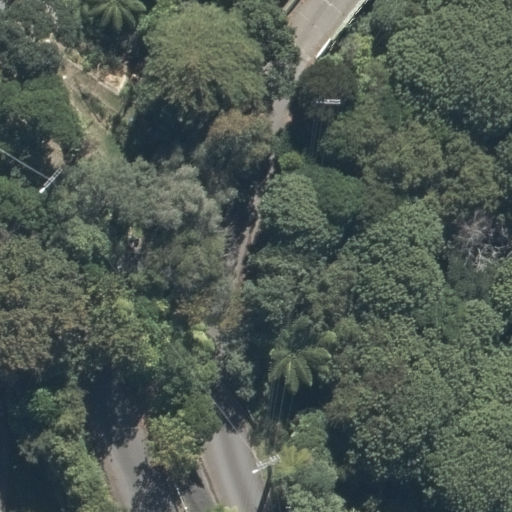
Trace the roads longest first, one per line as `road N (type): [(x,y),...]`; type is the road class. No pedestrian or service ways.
road 1 (residential): [(330,0),(269,86),(217,257),(223,420),(256,511)]
road 2 (residential): [(151,511),(105,389),(40,263),(0,213)]
